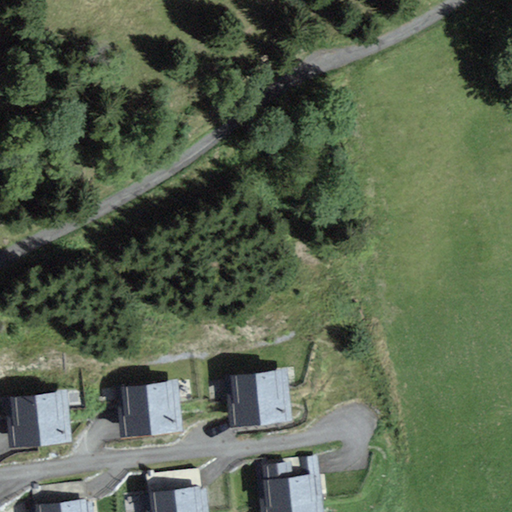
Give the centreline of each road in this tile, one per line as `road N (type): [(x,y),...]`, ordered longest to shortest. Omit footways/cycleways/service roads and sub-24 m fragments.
road 1 (unclassified): [(0,263),(165,175),(278,91),(457,0)]
road 2 (residential): [(0,477),(361,430)]
